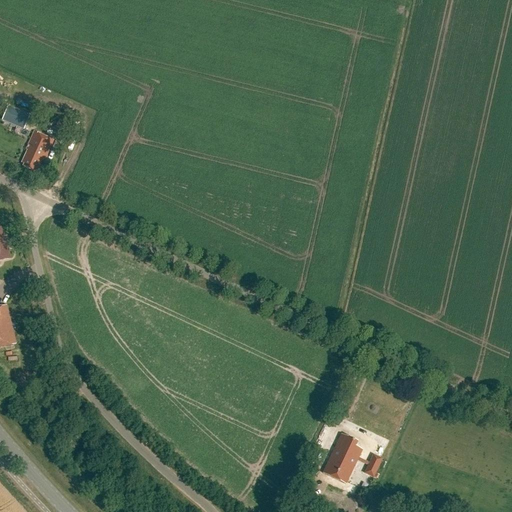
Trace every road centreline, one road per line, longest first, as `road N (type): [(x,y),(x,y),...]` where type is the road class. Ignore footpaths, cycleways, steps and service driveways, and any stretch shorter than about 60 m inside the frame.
road 1 (unclassified): [(511,418),(24,191)]
road 2 (unclassified): [(207,511),(73,373),(24,191)]
